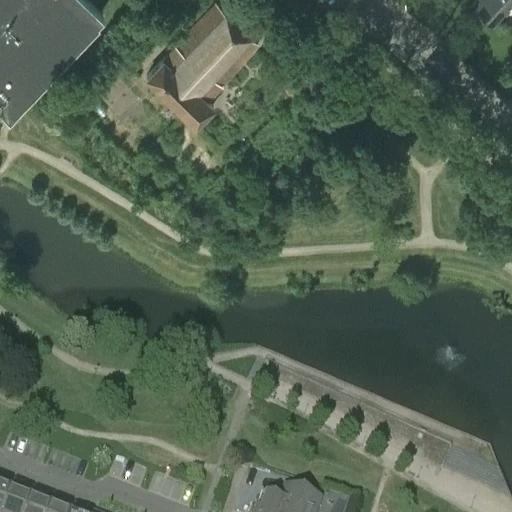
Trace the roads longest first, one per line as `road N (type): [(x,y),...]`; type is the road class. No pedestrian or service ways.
road 1 (tertiary): [(511,146),(354,0)]
road 2 (residential): [(175,511),(109,485),(78,489),(0,459)]
